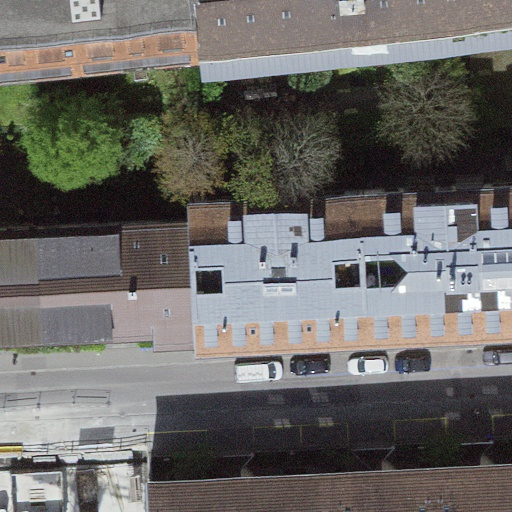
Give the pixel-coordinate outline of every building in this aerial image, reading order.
[(0,0),(0,69),(42,66),(41,52),(78,48),(72,0),(0,0)] [(72,0),(78,48),(116,44),(117,58),(161,54),(159,40),(195,36),(196,45),(198,45),(193,0),(72,0)] [(511,0),(193,0),(198,45),(491,14),(493,35),(474,42),(483,127),(511,125),(511,0)] [(511,181),(361,189),(367,320),(414,317),(414,319),(418,324),(444,323),(447,318),(447,316),(452,315),(458,315),(458,317),(461,322),(487,321),(491,316),(490,313),(511,312),(511,181)] [(320,322),(367,320),(361,189),(191,198),(197,328),(244,326),(244,328),(248,333),(274,332),(277,327),(277,324),(282,324),(288,324),(288,326),(291,331),(317,330),(321,324),(320,322)] [(37,225),(42,326),(99,323),(156,320),(156,329),(195,327),(195,328),(197,328),(191,198),(188,198),(189,217),(37,225)] [(37,225),(0,226),(0,327),(42,326),(37,225)] [(434,468),(435,511),(511,511),(511,463),(498,464),(498,463),(495,463),(482,452),(476,459),(470,466),(434,468)] [(347,511),(435,511),(434,468),(399,469),(396,469),(383,457),(377,464),(371,471),(346,472),(347,511)] [(347,511),(346,472),(258,477),(258,476),(255,476),(242,464),(236,471),(231,478),(149,482),(150,511),(347,511)] [(150,511),(149,482),(148,467),(0,475),(0,511),(150,511)]
